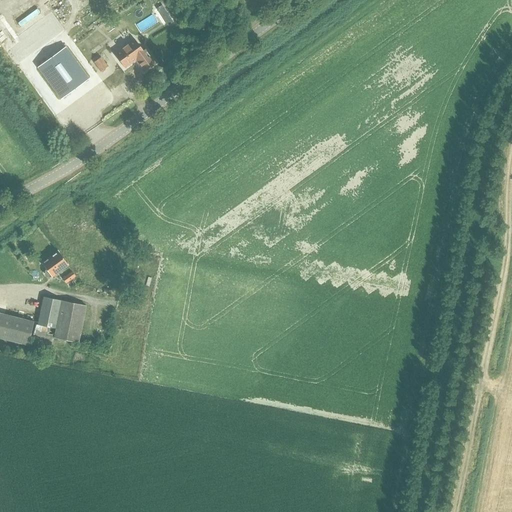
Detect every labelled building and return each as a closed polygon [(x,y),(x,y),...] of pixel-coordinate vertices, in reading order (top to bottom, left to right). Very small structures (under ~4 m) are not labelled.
[(162,5),(157,9),(161,16),(167,12),(162,5)] [(130,46),(117,55),(130,72),(143,63),(130,46)] [(65,47),(37,67),(60,99),(88,79),(65,47)] [(101,72),(107,68),(101,58),(94,63),(101,72)] [(42,263),(46,269),(45,272),(45,275),(48,276),(51,276),(52,276),(67,265),(57,252),(42,263)] [(75,276),(72,271),(62,278),(66,283),(75,276)] [(35,324),(32,341),(51,345),(55,328),(60,301),(43,297),(37,325),(35,324)] [(0,338),(28,345),(33,322),(0,313),(0,338)]
